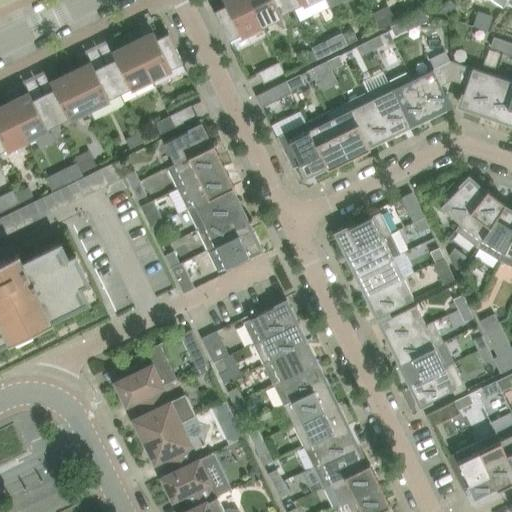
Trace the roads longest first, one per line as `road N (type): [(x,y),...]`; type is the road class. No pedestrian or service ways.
road 1 (residential): [(428,511),(289,224)]
road 2 (residential): [(48,400),(75,358),(277,260)]
road 3 (residential): [(289,224),(180,0)]
road 4 (residential): [(511,164),(459,145),(289,224)]
